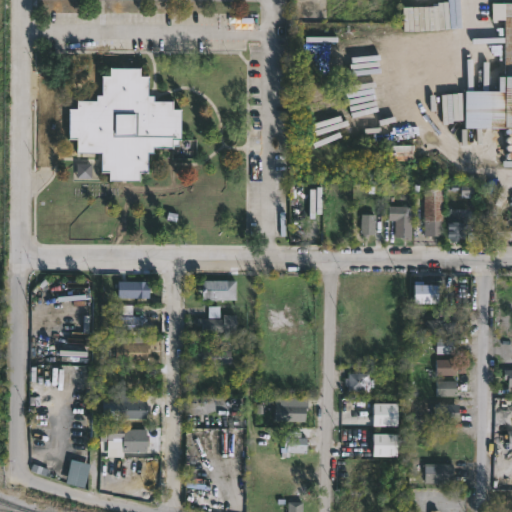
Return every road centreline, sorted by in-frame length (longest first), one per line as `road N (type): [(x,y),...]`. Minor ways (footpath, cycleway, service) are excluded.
road 1 (residential): [(511,261),(25,255)]
road 2 (residential): [(31,479),(17,458),(23,0)]
road 3 (residential): [(174,511),(175,258)]
road 4 (residential): [(326,511),(331,260)]
road 5 (residential): [(480,511),(487,261)]
road 6 (residential): [(147,511),(31,479)]
